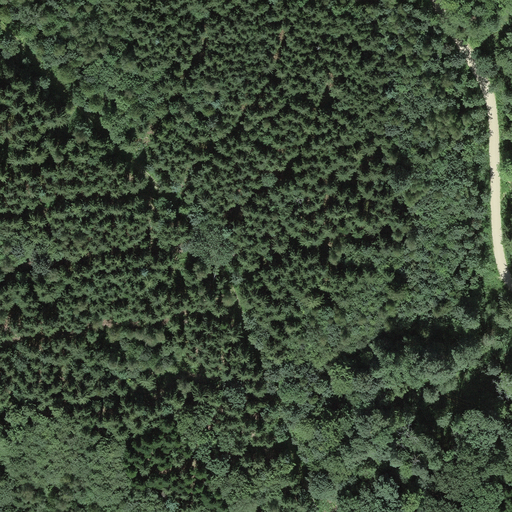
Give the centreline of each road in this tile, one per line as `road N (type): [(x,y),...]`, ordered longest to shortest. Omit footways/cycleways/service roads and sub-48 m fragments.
road 1 (track): [(312,511),(209,252),(0,27)]
road 2 (track): [(511,278),(497,242),(498,166),(487,92),(435,0)]
